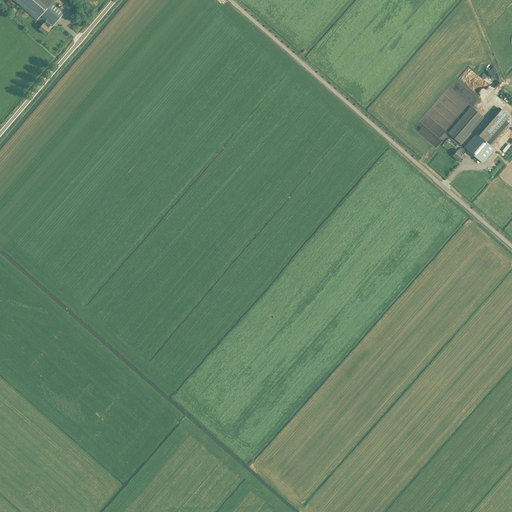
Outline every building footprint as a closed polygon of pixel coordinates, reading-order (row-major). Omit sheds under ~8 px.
[(51,0),(14,0),(37,20),(41,15),(48,21),(45,25),(43,23),(39,29),(45,34),(50,29),(49,28),(52,24),(53,25),(64,12),(60,8),(61,6),(58,3),(57,5),(51,0)] [(494,72),(497,65),(490,62),(487,69),(494,72)] [(475,69),(467,78),(481,91),(490,82),(475,69)] [(497,83),(502,81),(499,74),(500,73),(499,70),(493,72),(497,83)] [(480,102),(487,111),(494,106),(491,102),(488,103),(484,98),(480,102)] [(484,117),(471,106),(448,133),(461,144),(484,117)] [(509,123),(506,120),(509,116),(502,109),(479,135),(477,133),(465,147),(461,152),(458,150),(453,155),(461,162),(466,156),(463,154),(467,149),(483,163),(495,149),(490,144),(509,123)]
